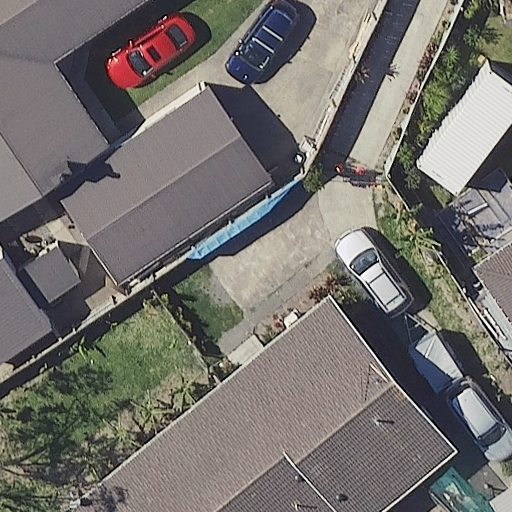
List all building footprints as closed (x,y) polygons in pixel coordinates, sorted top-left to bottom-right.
[(0,0),(0,171),(19,158),(94,266),(250,157),(184,61),(91,125),(28,34),(76,0),(0,0)] [(0,327),(30,308),(17,289),(57,262),(13,197),(0,205),(0,327)] [(511,197),(456,234),(511,320),(511,197)] [(327,506),(427,425),(299,266),(36,480),(62,511),(280,511),(312,487),(327,506)] [(511,511),(511,440),(433,494),(444,511),(511,511)]
